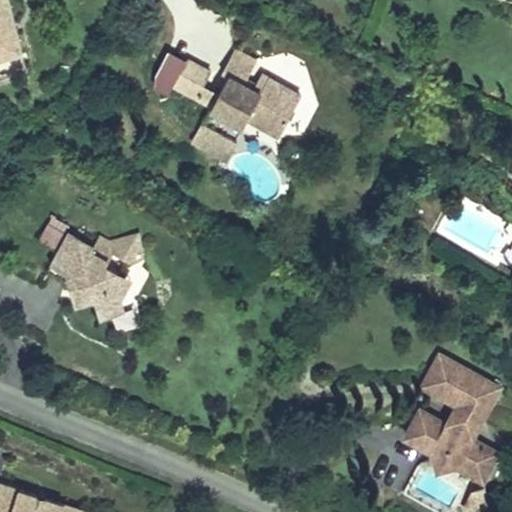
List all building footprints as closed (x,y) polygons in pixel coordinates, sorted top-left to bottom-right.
[(0,63),(10,61),(0,18),(0,63)] [(222,91),(239,100),(253,73),(228,60),(214,87),(222,91)] [(164,104),(187,115),(195,100),(200,90),(177,78),(164,104)] [(213,109),(206,124),(238,141),(242,134),(273,150),(294,109),(256,90),(249,105),(239,100),(222,91),(213,109)] [(195,100),(187,115),(206,124),(213,109),(195,100)] [(227,158),(194,141),(184,161),(217,177),(227,158)] [(47,219),(39,237),(56,245),(64,227),(47,219)] [(66,242),(47,276),(66,286),(70,301),(91,294),(97,311),(101,326),(121,320),(118,312),(114,298),(120,285),(103,276),(110,263),(128,272),(137,254),(134,243),(107,250),(95,245),(90,255),(66,242)] [(130,290),(120,285),(114,298),(118,312),(130,290)] [(91,294),(70,301),(76,318),(97,311),(91,294)] [(446,432),(439,444),(443,459),(430,462),(434,471),(456,468),(471,474),(482,453),(469,447),(496,392),(436,361),(420,392),(456,411),(446,432)] [(405,450),(430,462),(443,459),(439,444),(446,432),(419,419),(405,450)] [(482,453),(471,474),(485,482),(497,460),(482,453)] [(53,511),(0,492),(0,511),(53,511)] [(484,494),(470,499),(462,511),(486,511),(489,509),(484,494)]
